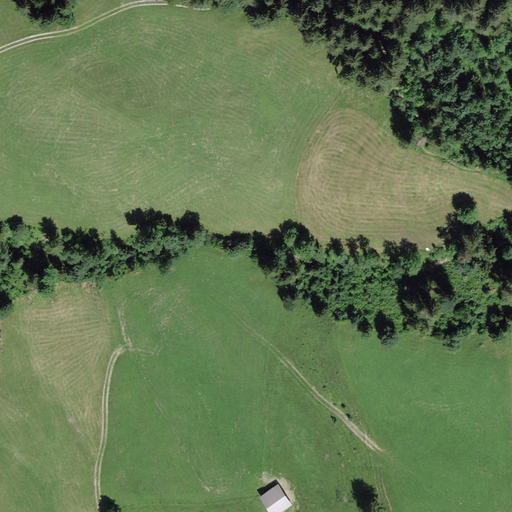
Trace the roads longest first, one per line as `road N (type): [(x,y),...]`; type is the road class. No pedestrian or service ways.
road 1 (track): [(61,32),(147,1),(313,3)]
road 2 (track): [(120,349),(106,385),(101,511)]
